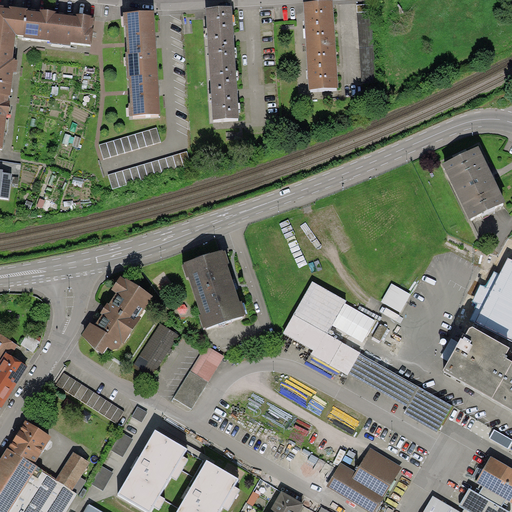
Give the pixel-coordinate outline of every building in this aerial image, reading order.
[(370,5),(356,6),(362,84),(377,83),(370,5)] [(306,8),(309,51),(334,50),(331,6),(306,8)] [(39,13),(0,9),(0,149),(3,150),(6,116),(9,116),(10,105),(8,105),(8,98),(11,98),(15,63),(12,63),(14,44),(11,44),(12,36),(24,38),(24,40),(42,42),(42,41),(92,46),(95,20),(81,18),(60,16),(39,13)] [(207,13),(211,69),(235,68),(231,11),(207,13)] [(127,18),(130,69),(156,67),(154,16),(127,18)] [(309,51),(311,92),(336,91),(334,50),(309,51)] [(130,69),(133,119),(159,118),(156,67),(130,69)] [(211,69),(214,123),(238,121),(235,68),(211,69)] [(156,128),(100,145),(105,160),(160,142),(156,128)] [(503,206),(476,151),(445,166),(472,221),(503,206)] [(188,153),(110,175),(114,188),(192,166),(188,153)] [(0,173),(0,199),(3,200),(2,203),(12,204),(15,179),(6,178),(7,174),(2,174),(0,173)] [(222,254),(187,265),(207,329),(242,317),(222,254)] [(511,260),(508,258),(500,274),(476,323),(511,341),(511,260)] [(469,320),(476,323),(500,274),(494,271),(486,288),(481,285),(473,301),(478,303),(469,320)] [(150,299),(130,284),(128,286),(122,280),(114,292),(119,295),(95,329),(92,326),(85,336),(100,354),(100,352),(99,350),(102,345),(110,350),(118,350),(122,343),(124,343),(124,342),(122,340),(127,334),(130,335),(139,321),(135,316),(141,308),(144,311),(150,299)] [(347,302),(315,283),(296,316),(328,335),(347,302)] [(408,294),(392,286),(384,302),(400,310),(408,294)] [(328,335),(296,316),(285,334),(314,351),(312,355),(347,376),(349,373),(361,354),(328,335)] [(389,329),(381,323),(372,337),(381,342),(389,329)] [(178,337),(162,326),(135,367),(151,378),(178,337)] [(511,366),(502,361),(509,348),(473,327),(469,329),(462,343),(453,339),(442,358),(449,362),(443,372),(511,411),(511,366)] [(15,345),(0,335),(0,357),(5,361),(9,357),(15,345)] [(27,336),(22,344),(34,352),(39,343),(27,336)] [(225,357),(207,346),(191,372),(174,399),(193,410),(225,357)] [(420,387),(361,354),(349,373),(409,406),(420,387)] [(5,361),(0,366),(0,379),(13,387),(25,367),(9,357),(5,361)] [(125,412),(65,372),(57,385),(117,425),(125,412)] [(0,403),(3,405),(13,387),(0,379),(0,403)] [(453,406),(420,387),(409,406),(406,412),(439,431),(453,406)] [(146,416),(136,409),(133,415),(142,421),(146,416)] [(50,440),(26,424),(10,448),(34,464),(50,440)] [(151,511),(188,451),(155,432),(140,458),(138,456),(131,469),(133,470),(118,495),(146,511),(151,511)] [(131,439),(123,434),(113,451),(121,455),(131,439)] [(34,464),(10,448),(0,464),(0,511),(21,511),(12,506),(37,466),(34,464)] [(54,462),(46,472),(72,489),(89,464),(75,454),(66,469),(54,462)] [(398,474),(368,455),(354,478),(384,497),(398,474)] [(479,484),(462,511),(460,511),(433,496),(423,511),(483,511),(495,493),(511,502),(511,469),(491,457),(476,483),(479,484)] [(220,511),(239,480),(207,462),(192,488),(188,486),(181,498),(185,500),(177,511),(220,511)] [(72,489),(46,472),(37,466),(12,506),(21,511),(65,511),(77,495),(72,489)] [(111,473),(103,468),(93,485),(101,490),(111,473)] [(372,511),(374,511),(384,497),(354,478),(338,468),(328,484),(372,511)] [(298,511),(303,505),(283,493),(271,511),(298,511)]
